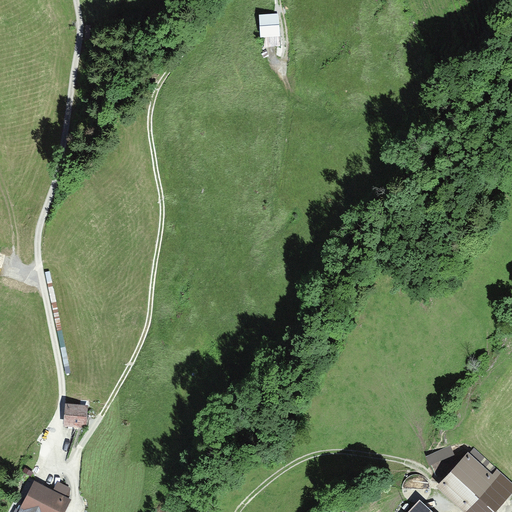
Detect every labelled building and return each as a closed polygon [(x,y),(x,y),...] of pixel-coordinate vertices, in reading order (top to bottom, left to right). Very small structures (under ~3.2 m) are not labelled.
[(279,15),(261,16),(263,38),(280,37),(279,15)] [(9,249),(13,237),(0,233),(0,280),(6,282),(14,250),(9,249)] [(89,405),(66,404),(64,428),(88,430),(89,405)] [(473,511),(502,479),(468,451),(438,487),(466,511),(473,511)] [(64,511),(71,500),(33,480),(15,511),(64,511)] [(511,489),(511,486),(505,481),(498,490),(507,497),(511,489)] [(73,489),(64,484),(59,492),(69,497),(73,489)] [(434,511),(421,500),(410,511),(434,511)]
